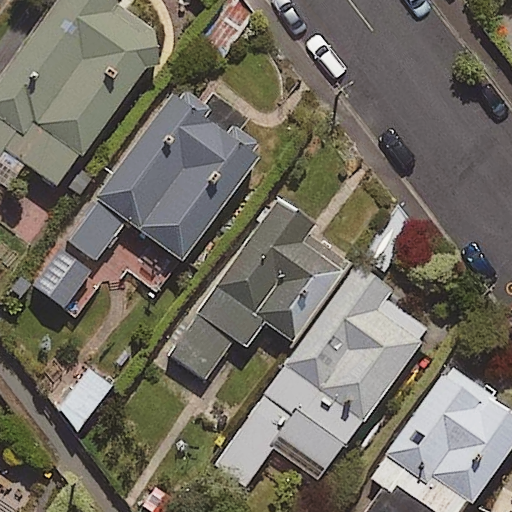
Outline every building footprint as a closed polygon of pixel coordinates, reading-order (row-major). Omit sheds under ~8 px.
[(149,32),(106,0),(53,0),(0,72),(0,169),(13,178),(23,164),(53,187),(151,55),(149,32)] [(260,150),(174,87),(65,238),(96,260),(123,223),(151,243),(129,274),(156,294),(260,150)] [(306,225),(273,202),(167,355),(204,380),(232,340),(244,349),(261,324),(291,344),(346,265),(300,233),(306,225)] [(101,281),(57,249),(30,287),(74,318),(101,281)] [(389,288),(357,265),(212,464),(242,487),(271,448),(316,481),(425,331),(381,299),(389,288)] [(490,393),(449,364),(368,480),(392,497),(381,511),(461,511),(511,440),(511,418),(485,400),(490,393)] [(109,387),(85,369),(55,408),(79,426),(109,387)]
